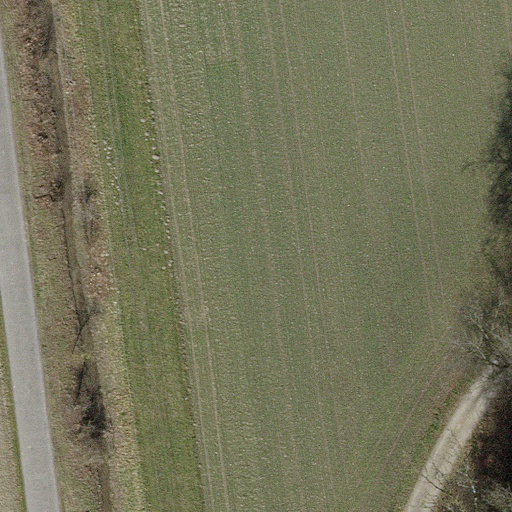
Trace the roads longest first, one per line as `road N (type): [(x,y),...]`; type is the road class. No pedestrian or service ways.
road 1 (track): [(52,511),(0,109)]
road 2 (track): [(511,343),(432,453),(415,511)]
